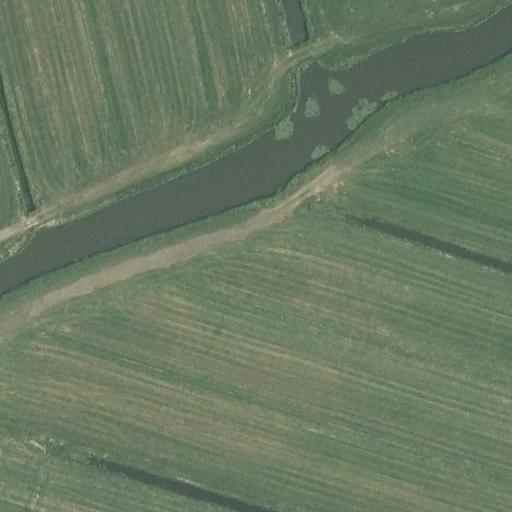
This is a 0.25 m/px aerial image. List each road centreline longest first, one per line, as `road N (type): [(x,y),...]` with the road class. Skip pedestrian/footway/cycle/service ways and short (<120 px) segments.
road 1 (track): [(0,323),(108,289),(272,211),(511,76)]
road 2 (track): [(0,235),(249,104),(284,62),(388,19)]
